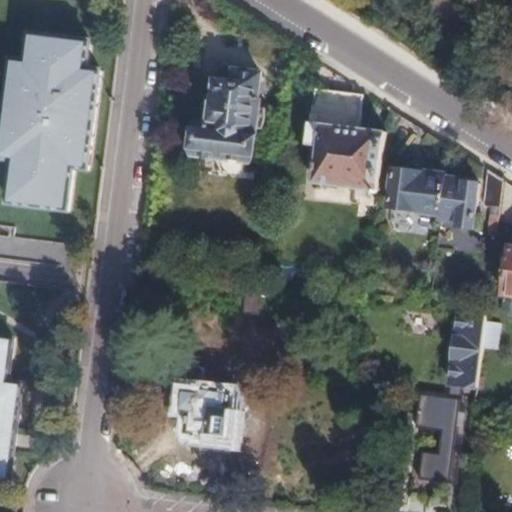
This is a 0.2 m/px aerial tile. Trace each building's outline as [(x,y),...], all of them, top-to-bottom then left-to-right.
[(94,36),(35,28),(30,70),(16,69),(5,166),(18,167),(13,209),(73,217),(78,175),(92,176),(103,78),(90,77),(94,36)] [(259,102),(263,76),(239,73),(237,85),(220,83),(217,101),(215,111),(206,110),(204,126),(202,126),(198,154),(251,161),(254,136),(258,137),(259,129),(264,130),(269,119),(267,108),(261,108),(262,103),(259,102)] [(379,207),(389,136),(362,131),(366,97),(359,96),(351,95),(303,89),(296,144),(322,147),(319,174),(318,183),(359,189),(358,199),(364,205),(379,207)] [(215,111),(217,101),(208,100),(206,110),(215,111)] [(448,181),(448,179),(415,174),(414,172),(406,171),(403,172),(398,173),(393,209),(426,213),(426,215),(443,217),(448,181)] [(503,210),(507,182),(499,177),(491,171),(486,207),(503,210)] [(483,186),(448,181),(443,217),(443,219),(462,223),(461,230),(477,232),(480,207),(483,186)] [(443,219),(442,228),(461,230),(462,223),(443,219)] [(453,390),(480,392),(482,382),(486,348),(489,320),(462,317),(453,390)] [(504,322),(489,320),(486,348),(501,349),(504,322)] [(18,340),(0,337),(0,482),(0,480),(15,482),(28,384),(13,382),(18,340)] [(203,368),(189,366),(186,369),(181,401),(179,414),(189,415),(188,426),(187,434),(190,435),(189,441),(210,444),(211,440),(234,444),(238,413),(236,412),(238,392),(203,387),(206,371),(203,368)] [(432,430),(425,481),(453,485),(465,403),(429,398),(424,429),(432,430)] [(178,425),(188,426),(189,415),(179,414),(178,425)]
